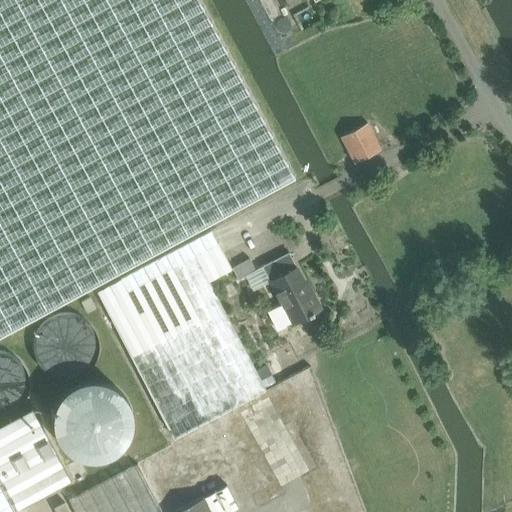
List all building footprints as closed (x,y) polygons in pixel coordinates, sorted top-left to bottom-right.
[(0,0),(0,511),(21,511),(18,506),(70,479),(33,410),(0,428),(0,337),(294,178),(239,76),(197,0),(0,0)] [(367,123),(340,137),(354,164),(381,151),(367,123)] [(97,292),(103,303),(173,437),(265,389),(208,281),(230,269),(235,278),(254,268),(249,258),(230,268),(211,231),(97,292)] [(288,250),(262,264),(271,281),(269,282),(280,304),(268,311),(277,329),(290,322),(290,323),(319,308),(309,290),(307,291),(295,268),(297,267),(288,250)] [(267,364),(257,369),(266,388),(276,383),(267,364)] [(55,409),(53,417),(53,423),(54,429),(55,434),(57,439),(63,447),(66,450),(70,453),(76,456),(80,458),(84,459),(92,460),(94,460),(98,459),(103,458),(109,456),(114,453),(119,449),(123,444),(126,439),(128,434),(130,428),(130,421),(130,415),(129,411),(127,405),(125,401),(122,397),(118,393),(113,389),(108,386),(103,383),(96,382),(90,382),(83,383),(77,385),(69,389),(63,394),(58,402),(55,409)] [(161,511),(136,464),(67,501),(73,511),(211,511),(203,497),(173,511),(161,511)] [(69,511),(65,502),(54,508),(56,511),(69,511)]
